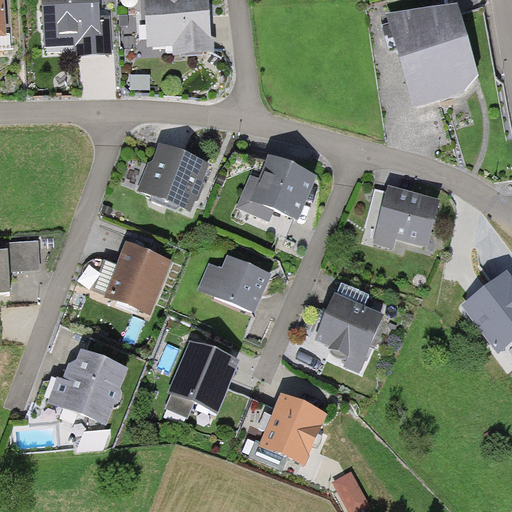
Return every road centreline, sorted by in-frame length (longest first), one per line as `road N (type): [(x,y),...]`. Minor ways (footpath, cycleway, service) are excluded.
road 1 (residential): [(105,114),(106,148),(13,408)]
road 2 (residential): [(355,153),(261,381)]
road 3 (residential): [(511,222),(448,178),(355,153)]
road 4 (residential): [(245,122),(105,114)]
road 5 (residential): [(245,122),(234,0)]
